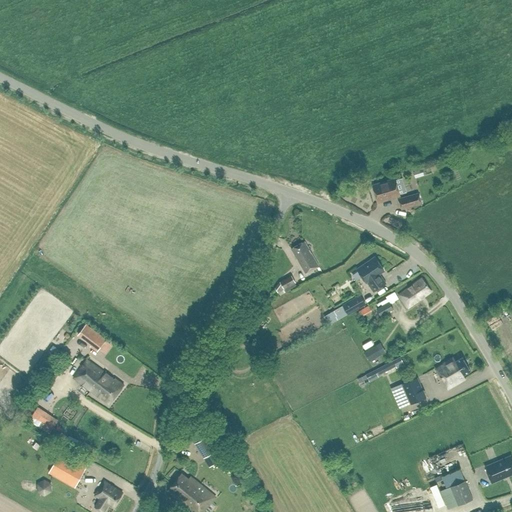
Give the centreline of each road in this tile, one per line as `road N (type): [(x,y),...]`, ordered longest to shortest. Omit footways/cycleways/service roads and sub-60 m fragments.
road 1 (unclassified): [(135,511),(182,389),(255,281),(290,191)]
road 2 (unclassified): [(290,191),(164,154),(0,75)]
road 3 (unclassified): [(511,395),(428,263),(371,225),(290,191)]
